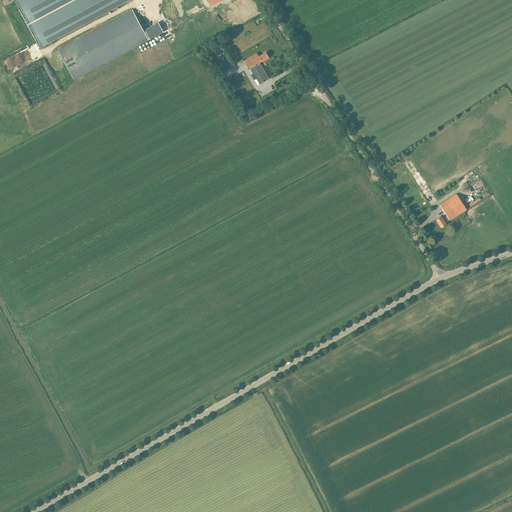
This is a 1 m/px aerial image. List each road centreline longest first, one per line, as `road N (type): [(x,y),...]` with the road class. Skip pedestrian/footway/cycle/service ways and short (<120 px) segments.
road 1 (tertiary): [(438,280),(36,511)]
road 2 (unclassified): [(438,280),(262,0)]
